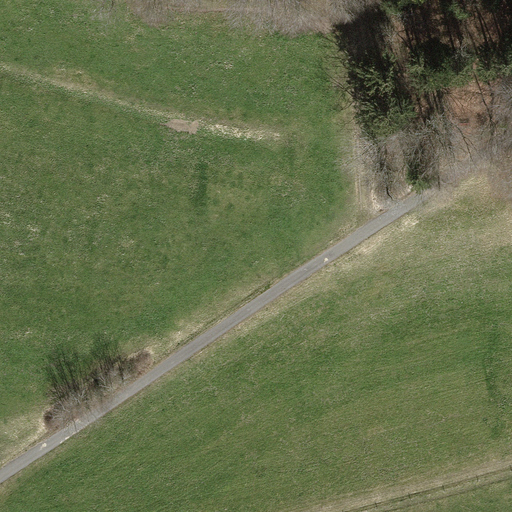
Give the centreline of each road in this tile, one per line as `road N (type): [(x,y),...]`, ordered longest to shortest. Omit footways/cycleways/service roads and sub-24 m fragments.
road 1 (track): [(511,135),(0,478)]
road 2 (track): [(331,0),(348,10),(358,35),(364,234)]
